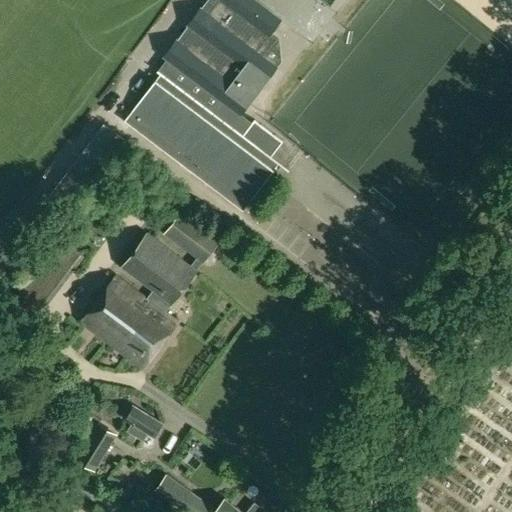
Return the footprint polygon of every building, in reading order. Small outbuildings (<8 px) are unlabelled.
[(256,0),(207,0),(165,56),(221,98),(241,113),(281,60),(280,49),(274,45),(273,37),(269,34),(281,18),(256,0)] [(156,79),(125,120),(243,210),(274,169),(279,163),(289,170),(290,169),(272,156),(283,141),(255,120),(244,134),(159,70),(158,71),(161,73),(156,80),(156,79)] [(104,124),(2,259),(18,272),(120,137),(104,124)] [(116,274),(80,321),(143,368),(178,322),(165,312),(197,269),(202,262),(203,262),(221,237),(183,208),(164,232),(197,257),(190,266),(147,233),(123,265),(153,289),(147,297),(116,274)] [(60,237),(42,261),(66,280),(84,256),(60,237)] [(133,404),(124,419),(132,424),(127,431),(144,441),(148,433),(156,438),(165,423),(133,404)] [(77,457),(76,459),(91,469),(95,471),(118,434),(116,433),(100,423),(98,422),(98,423),(77,457)] [(154,491),(168,500),(185,511),(209,511),(214,506),(166,473),(154,491)] [(213,511),(267,511),(266,511),(255,503),(247,511),(243,511),(225,498),(213,511)]
